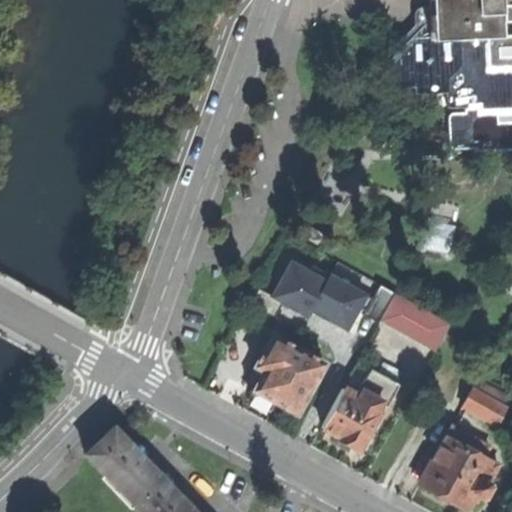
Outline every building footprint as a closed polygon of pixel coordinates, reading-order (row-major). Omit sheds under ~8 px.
[(511,0),(431,0),(433,14),(433,24),(427,24),(388,66),(389,89),(415,89),(415,97),(448,94),(449,109),(476,108),(476,115),(452,115),(448,121),(449,148),(451,151),(511,147),(511,0)] [(317,245),(322,235),(304,226),(299,236),(317,245)] [(308,272),(290,262),(272,296),(292,307),(308,315),(310,313),(312,309),(326,317),(325,319),(327,320),(346,330),(358,308),(365,295),(311,266),(308,272)] [(372,299),(365,295),(358,308),(365,312),(363,316),(378,324),(379,322),(394,294),(379,285),(372,299)] [(291,309),(292,307),(272,296),(258,288),(249,305),(273,319),(282,303),(290,308),(291,309)] [(435,352),(450,324),(394,294),(379,322),(435,352)] [(306,319),(308,315),(292,307),(291,309),(290,308),(289,310),(297,314),(306,319)] [(326,322),(327,320),(325,319),(326,317),(312,309),(310,313),(317,317),(326,322)] [(295,416),(324,365),(272,336),(246,383),(255,388),(247,401),(258,408),(271,414),(276,405),(295,416)] [(365,369),(356,364),(341,390),(328,416),(321,428),(339,438),(338,441),(347,445),(357,450),(376,416),(374,414),(379,405),(385,409),(398,387),(369,371),(361,383),(358,381),(365,369)] [(309,405),(328,416),(341,390),(323,380),(309,405)] [(497,425),(504,412),(499,408),(505,398),(476,382),(462,405),(497,425)] [(444,498),(463,509),(471,496),(480,500),(484,499),(490,488),(488,483),(497,466),(478,455),(482,446),(450,428),(418,484),(444,498)] [(84,456),(138,511),(192,511),(151,469),(145,462),(137,454),(112,429),(84,456)] [(151,456),(145,462),(151,469),(158,463),(155,460),(151,456)]
